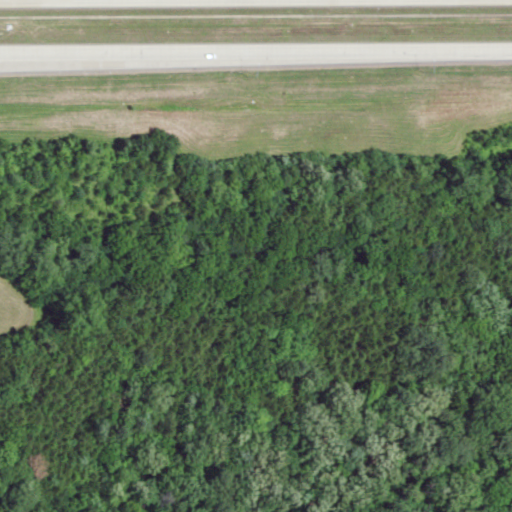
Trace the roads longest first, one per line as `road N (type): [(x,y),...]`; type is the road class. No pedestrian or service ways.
road 1 (motorway): [(0,55),(511,52)]
road 2 (motorway): [(162,0),(0,1)]
